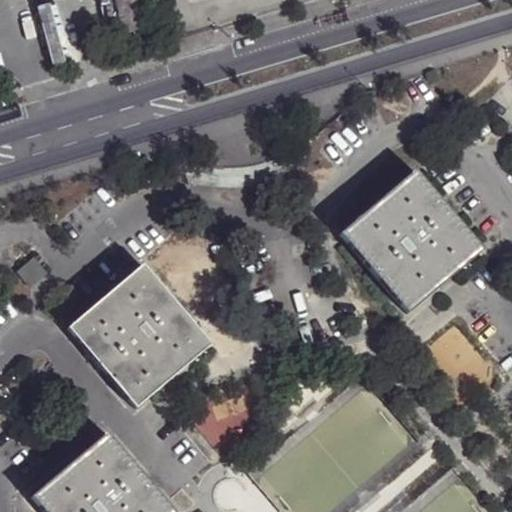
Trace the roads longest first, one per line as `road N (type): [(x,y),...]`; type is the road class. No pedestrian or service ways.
road 1 (residential): [(511,213),(445,138),(423,129),(371,151),(288,235),(243,205),(205,200),(152,208),(71,275),(38,231),(0,237)]
road 2 (tertiary): [(78,149),(511,19)]
road 3 (tertiary): [(460,0),(64,116)]
